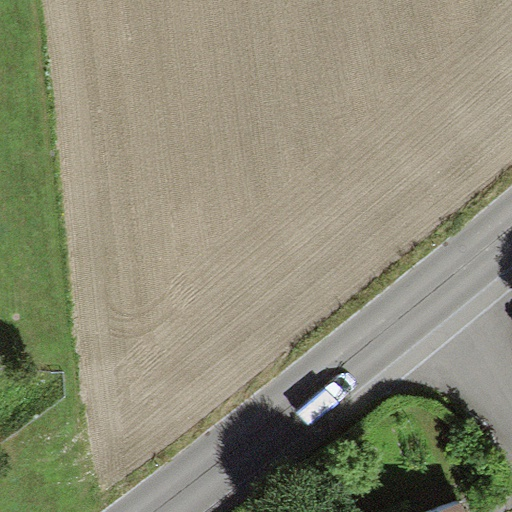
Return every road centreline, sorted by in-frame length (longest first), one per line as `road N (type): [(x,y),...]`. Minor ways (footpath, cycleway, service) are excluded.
road 1 (tertiary): [(150,511),(431,283)]
road 2 (residential): [(511,422),(431,283)]
